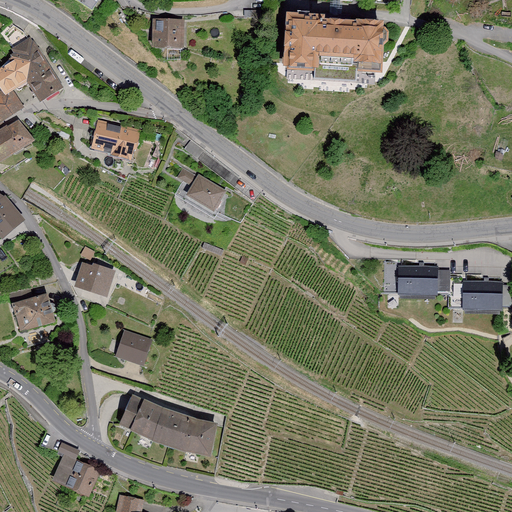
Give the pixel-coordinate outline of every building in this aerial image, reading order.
[(387,25),(289,17),(285,69),(319,72),(321,57),(358,60),(358,70),(383,72),(387,25)] [(186,22),(152,21),(150,52),(184,54),(186,22)] [(12,48),(42,101),(63,89),(33,36),(12,48)] [(28,81),(15,61),(0,70),(0,83),(7,94),(28,81)] [(0,112),(4,119),(23,109),(14,91),(0,98),(0,112)] [(133,161),(141,130),(97,119),(89,149),(133,161)] [(0,134),(0,173),(27,155),(24,152),(36,143),(21,120),(0,134)] [(185,150),(234,185),(239,177),(191,143),(185,150)] [(184,169),(178,175),(189,184),(194,177),(184,169)] [(186,195),(215,211),(226,192),(197,176),(186,195)] [(0,234),(3,239),(19,227),(0,201),(0,234)] [(75,288),(107,297),(114,271),(82,262),(75,288)] [(440,266),(398,265),(397,295),(439,296),(440,266)] [(503,281),(463,281),(463,312),(503,312),(503,281)] [(43,291),(12,300),(21,328),(51,319),(43,291)] [(152,340),(122,330),(114,353),(145,363),(152,340)] [(167,409),(133,396),(121,427),(155,441),(167,409)] [(206,458),(217,426),(167,409),(156,441),(206,458)] [(56,481),(92,493),(101,467),(65,455),(56,481)] [(116,511),(141,511),(139,511),(143,497),(122,491),(116,511)]
